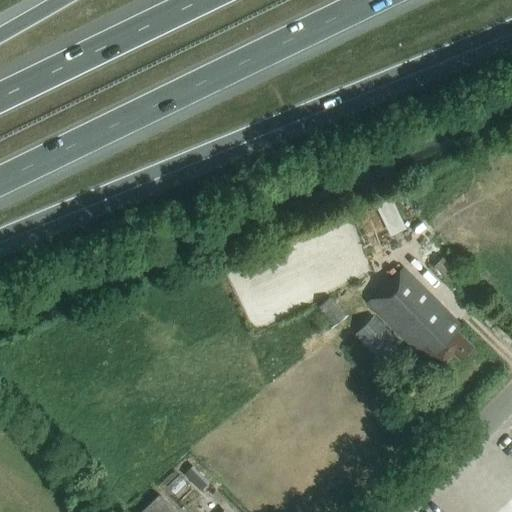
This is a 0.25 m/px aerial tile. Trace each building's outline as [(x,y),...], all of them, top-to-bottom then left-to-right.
[(375,201),(385,234),(401,229),(391,196),(375,201)] [(442,257),(433,266),(451,283),(459,275),(442,257)] [(430,285),(436,278),(417,261),(411,268),(430,285)] [(459,359),(472,346),(456,330),(460,326),(403,268),(368,303),(418,351),(419,350),(437,368),(453,353),(459,359)] [(318,307),(334,325),(345,315),(330,297),(318,307)] [(381,361),(399,342),(373,315),(354,334),(381,361)] [(184,475),(193,484),(203,474),(194,465),(184,475)] [(176,511),(159,493),(138,511),(176,511)]
